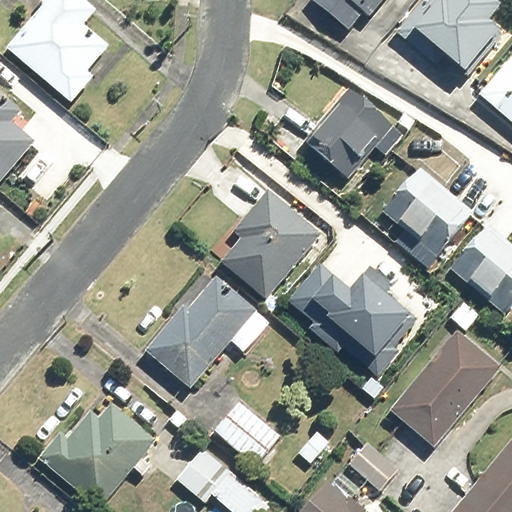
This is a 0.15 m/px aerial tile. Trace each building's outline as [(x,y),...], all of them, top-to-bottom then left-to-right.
[(74,0),(48,0),(4,56),(71,110),(93,83),(87,78),(108,52),(81,30),(94,15),(74,0)] [(385,0),(318,0),(314,6),(355,38),(385,0)] [(482,0),(430,0),(397,40),(432,69),(439,60),(460,78),(495,36),(486,28),(498,13),(482,0)] [(511,59),(477,101),(511,130),(511,59)] [(348,94),(302,145),(344,183),(391,132),(348,94)] [(0,180),(40,136),(0,100),(0,180)] [(379,218),(502,317),(511,305),(511,250),(416,173),(379,218)] [(211,262),(263,304),(319,238),(267,195),(211,262)] [(315,275),(289,307),(378,377),(421,323),(363,277),(345,299),(315,275)] [(211,278),(143,357),(188,395),(256,316),(211,278)] [(460,304),(446,320),(467,338),(481,321),(460,304)] [(456,334),(389,415),(434,452),(501,371),(456,334)] [(279,440),(237,405),(213,435),(254,469),(279,440)] [(37,462),(97,511),(100,511),(156,445),(108,406),(96,421),(89,415),(65,444),(57,437),(37,462)] [(511,511),(511,443),(455,511),(511,511)] [(366,446),(347,467),(378,494),(397,473),(366,446)] [(199,453),(175,482),(203,506),(210,498),(226,511),(266,511),(268,510),(199,453)] [(354,511),(325,487),(303,511),(354,511)]
